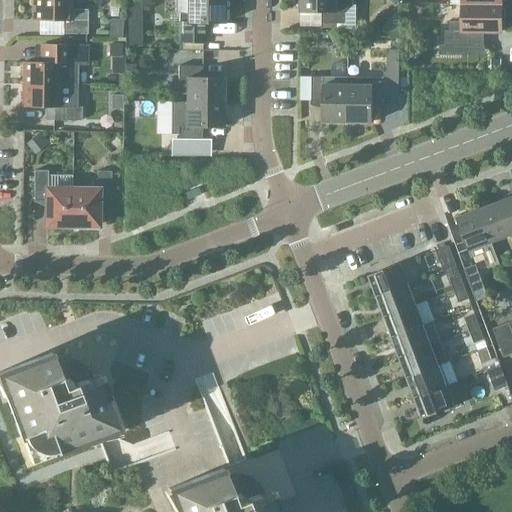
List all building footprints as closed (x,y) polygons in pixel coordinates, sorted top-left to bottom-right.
[(69,10),(69,0),(33,0),(33,20),(62,21),(62,34),(86,34),(87,10),(69,10)] [(223,23),(223,0),(185,0),(186,14),(178,13),(177,42),(202,42),(202,23),(223,23)] [(352,0),(299,0),(300,11),(321,12),(321,23),(345,24),(345,13),(352,5),(352,0)] [(501,31),(501,4),(461,4),(461,21),(449,21),(449,30),(444,30),(444,45),(439,45),(439,55),(479,55),(479,31),(501,31)] [(133,37),(134,21),(123,21),(122,37),(133,37)] [(23,62),(23,84),(59,85),(59,79),(75,79),(76,64),(85,64),(86,47),(39,46),(39,62),(23,62)] [(222,102),(223,78),(201,78),(202,66),(178,66),(177,88),(185,88),(185,102),(222,102)] [(347,84),(348,84),(348,77),(311,76),(311,100),(322,101),(322,122),(347,122),(347,84)] [(383,101),(383,77),(371,77),(371,85),(348,84),(347,84),(347,122),(371,122),(371,101),(383,101)] [(59,107),(59,85),(23,84),(22,107),(52,107),(51,120),(81,120),(81,107),(59,107)] [(155,109),(176,108),(175,93),(154,93),(155,109)] [(222,127),(222,102),(185,102),(185,126),(177,126),(177,140),(201,140),(201,127),(222,127)] [(174,140),(174,155),(203,155),(203,140),(201,140),(177,140),(174,140)] [(71,225),(71,189),(47,189),(47,171),(33,170),(33,200),(46,200),(46,225),(71,225)] [(71,189),(71,225),(96,226),(97,200),(110,201),(110,171),(96,171),(96,189),(71,189)] [(197,188),(184,193),(186,199),(200,195),(197,188)] [(511,234),(511,196),(499,201),(511,234)] [(490,242),(511,234),(499,201),(478,209),(490,242)] [(468,250),(490,242),(478,209),(456,218),(468,250)] [(443,271),(456,266),(448,245),(435,250),(443,271)] [(375,296),(407,284),(400,263),(368,275),(375,296)] [(463,268),(476,301),(487,297),(475,264),(463,268)] [(453,290),(463,286),(459,274),(449,277),(453,290)] [(383,316),(415,304),(407,284),(375,296),(383,316)] [(458,302),(468,299),(463,286),(453,290),(458,302)] [(391,336),(422,325),(415,304),(383,316),(391,336)] [(469,330),(479,327),(474,314),(464,318),(469,330)] [(511,320),(492,328),(503,357),(511,353),(511,320)] [(398,357),(430,345),(422,325),(391,336),(398,357)] [(486,347),(483,339),(479,327),(469,330),(473,343),(474,342),(477,350),(486,347)] [(406,377),(438,365),(447,362),(439,341),(430,345),(398,357),(406,377)] [(494,367),(491,360),(486,347),(477,350),(476,350),(481,363),(484,362),(486,370),(494,367)] [(50,353),(0,371),(0,383),(29,462),(118,429),(98,374),(78,381),(76,375),(61,381),(50,353)] [(413,397),(445,385),(438,365),(406,377),(413,397)] [(494,367),(486,370),(494,391),(507,386),(500,365),(494,367)] [(413,397),(421,418),(462,402),(455,382),(445,386),(445,385),(413,397)] [(232,496),(222,468),(167,489),(176,511),(277,511),(269,489),(249,497),(247,490),(232,496)]
